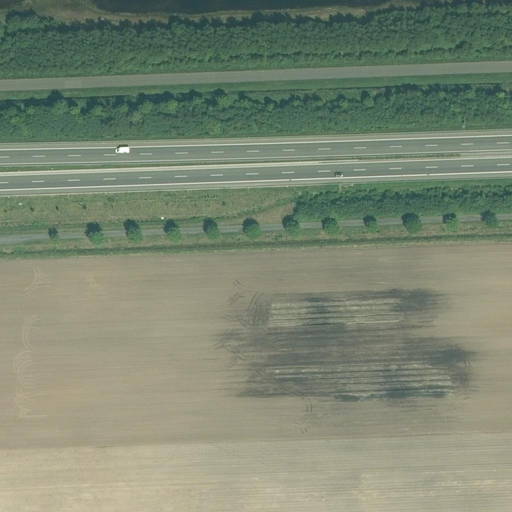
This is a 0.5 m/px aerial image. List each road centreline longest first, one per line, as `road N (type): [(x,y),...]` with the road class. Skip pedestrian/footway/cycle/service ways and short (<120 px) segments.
road 1 (unclassified): [(0,87),(511,68)]
road 2 (trunk): [(0,186),(511,168)]
road 3 (trunk): [(511,143),(0,159)]
